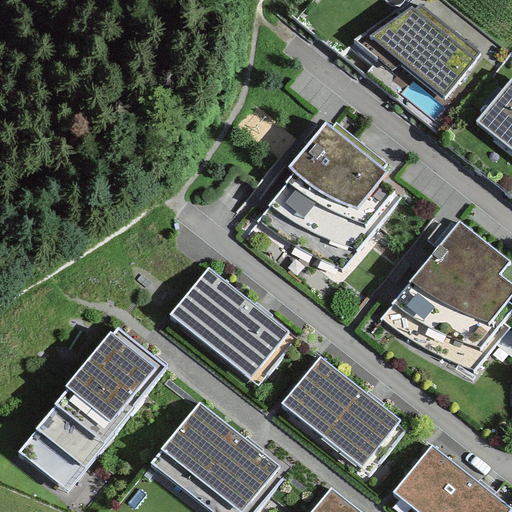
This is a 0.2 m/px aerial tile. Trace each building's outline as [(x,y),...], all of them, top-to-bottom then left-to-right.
[(412,14),(371,45),(445,103),(476,64),(412,14)] [(511,84),(476,130),(511,158),(511,84)] [(381,170),(318,123),(244,222),(333,288),(391,210),(366,191),(381,170)] [(496,260),(455,227),(382,317),(467,385),(511,328),(511,324),(506,320),(511,311),(511,303),(503,296),(508,290),(486,272),(496,260)] [(277,337),(197,272),(157,320),(237,386),(277,337)] [(154,372),(105,333),(7,456),(57,496),(154,372)] [(387,425),(311,360),(268,410),(345,475),(387,425)] [(231,511),(265,471),(188,406),(145,457),(210,511),(231,511)] [(500,511),(423,449),(380,503),(391,511),(500,511)] [(348,511),(323,491),(305,511),(348,511)]
